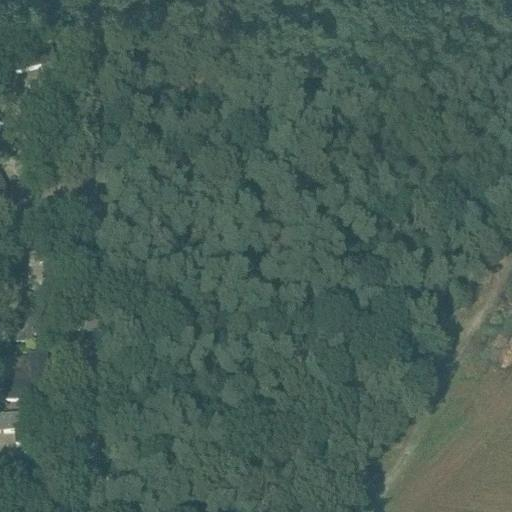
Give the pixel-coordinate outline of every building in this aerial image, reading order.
[(53,49),(10,61),(14,75),(41,68),(47,87),(62,82),(53,49)] [(0,172),(0,212),(1,215),(36,197),(28,181),(9,190),(0,172)] [(43,340),(54,329),(26,303),(9,320),(26,336),(32,330),(43,340)] [(16,382),(5,382),(6,402),(50,400),(48,354),(31,354),(31,359),(15,359),(16,382)] [(35,414),(0,416),(0,432),(16,431),(18,445),(37,443),(35,414)]
